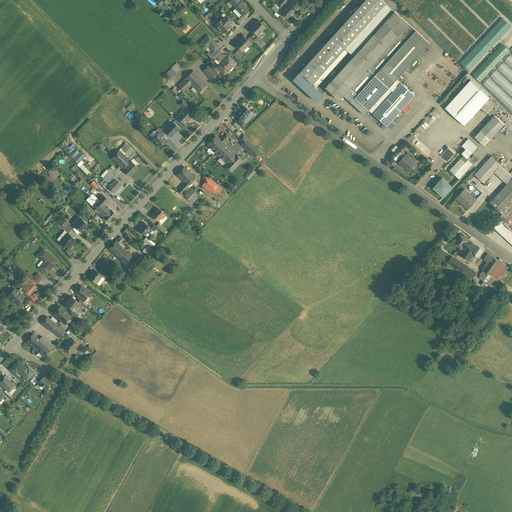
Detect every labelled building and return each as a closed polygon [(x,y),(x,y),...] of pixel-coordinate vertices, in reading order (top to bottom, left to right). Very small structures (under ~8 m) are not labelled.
[(295,0),(294,0),(288,6),(294,12),(301,5),(295,0)] [(365,0),(349,19),(362,30),(386,3),(382,0),(365,0)] [(235,7),(234,8),(235,9),(233,11),(239,17),(241,14),(242,15),(248,9),(241,1),(241,2),(235,7)] [(362,30),(345,48),(349,51),(354,56),(395,11),(386,3),(362,30)] [(294,12),(288,6),(282,13),(288,19),(294,12)] [(354,56),(350,61),(364,73),(368,69),(409,24),(395,11),(354,56)] [(234,22),(225,12),(221,17),(222,18),(230,26),(234,22)] [(501,17),(461,61),(459,59),(458,61),(469,71),(511,26),(501,17)] [(230,26),(222,18),(215,25),(223,33),(230,26)] [(349,19),(300,72),(313,84),(345,48),(362,30),(349,19)] [(258,20),(250,28),(249,28),(254,33),(257,35),(265,27),(258,20)] [(409,24),(368,69),(376,75),(383,67),(384,67),(397,79),(430,43),(409,24)] [(219,46),(213,40),(212,41),(207,36),(200,43),(204,47),(207,44),(209,45),(214,51),(217,48),(219,46)] [(243,36),(235,44),(240,49),(242,51),(250,43),(247,40),(243,36)] [(502,43),(472,75),(480,82),(509,50),(502,43)] [(217,48),(214,51),(211,54),(213,57),(219,50),(217,48)] [(345,48),(313,84),(317,87),(349,51),(345,48)] [(240,49),(233,55),(238,60),(245,53),(242,51),(240,49)] [(219,50),(213,57),(220,63),(226,57),(219,50)] [(220,63),(217,67),(224,74),(236,63),(228,55),(226,57),(220,63)] [(350,61),(326,87),(340,100),(344,95),(348,91),(364,73),(350,61)] [(511,69),(504,61),(497,68),(511,81),(511,69)] [(175,65),(166,74),(171,78),(179,69),(175,65)] [(218,73),(209,65),(203,70),(212,79),(218,73)] [(376,75),(368,69),(364,73),(348,91),(369,110),(397,79),(384,67),(383,67),(376,75)] [(511,83),(496,69),(490,76),(511,96),(511,83)] [(323,95),(299,73),(294,79),(294,80),(294,81),(295,82),(296,81),(317,101),(323,95)] [(194,78),(190,74),(185,79),(192,86),(195,89),(203,80),(197,75),(194,78)] [(483,83),(511,110),(511,98),(489,77),(483,83)] [(185,79),(178,86),(184,92),(186,89),(188,90),(190,88),(192,86),(185,79)] [(397,79),(369,110),(374,114),(402,83),(397,79)] [(203,80),(195,89),(199,93),(207,84),(203,80)] [(471,80),(445,108),(464,126),(481,108),(490,98),(490,97),(471,80)] [(402,83),(374,114),(387,126),(415,95),(402,83)] [(369,110),(348,91),(344,95),(365,115),(369,110)] [(165,92),(161,96),(165,100),(169,96),(165,92)] [(490,98),(481,108),(488,114),(496,105),(491,100),(493,98),(491,97),(490,97),(490,98)] [(131,102),(126,108),(130,111),(135,105),(131,102)] [(245,109),(242,107),(239,110),(240,110),(236,115),(239,118),(242,120),(243,119),(244,119),(247,115),(250,111),(247,108),(245,109)] [(191,116),(184,109),(177,117),(184,123),(191,116)] [(495,115),(481,130),(491,139),(505,124),(495,115)] [(242,120),(239,118),(236,122),(241,126),(244,122),(242,120)] [(172,122),(164,130),(171,136),(178,128),(172,122)] [(165,134),(158,128),(156,131),(156,132),(157,134),(159,132),(162,136),(165,134)] [(491,139),(481,130),(475,137),(485,146),(491,139)] [(162,136),(159,132),(157,134),(155,136),(155,135),(154,135),(152,137),(152,138),(153,138),(152,139),(160,147),(166,140),(162,136)] [(226,133),(220,140),(222,142),(223,143),(226,139),(233,145),(236,142),(226,133)] [(216,136),(208,145),(214,150),(222,142),(220,140),(216,136)] [(257,148),(247,138),(243,143),(241,144),(251,154),(257,148)] [(478,147),(468,139),(462,146),(466,149),(471,154),(478,147)] [(223,143),(222,142),(214,150),(226,163),(234,154),(223,143)] [(134,151),(126,143),(119,150),(128,158),(134,151)] [(456,153),(448,147),(442,154),(450,160),(456,153)] [(71,158),(77,164),(86,155),(80,149),(71,158)] [(471,154),(466,149),(462,153),(467,158),(471,154)] [(128,158),(119,150),(112,158),(120,166),(123,169),(131,161),(128,158)] [(128,158),(131,161),(131,160),(133,158),(137,154),(134,152),(128,158)] [(226,163),(224,165),(235,175),(246,163),(235,153),(234,154),(226,163)] [(418,165),(406,154),(402,158),(399,163),(404,167),(405,167),(411,172),(418,165)] [(464,155),(450,170),(459,179),(473,164),(464,155)] [(474,155),(470,160),(474,164),(478,159),(474,155)] [(511,178),(511,174),(492,156),(475,175),(484,183),(494,172),(507,184),(511,178)] [(123,169),(123,170),(130,176),(138,167),(135,165),(131,160),(131,161),(123,169)] [(123,169),(120,166),(115,171),(119,175),(123,170),(123,169)] [(115,171),(110,167),(107,170),(113,175),(115,177),(116,178),(119,175),(115,171)] [(184,167),(177,175),(182,180),(190,172),(184,167)] [(54,169),(49,174),(53,178),(57,172),(54,169)] [(252,169),(245,176),(248,179),(255,172),(252,169)] [(196,177),(190,172),(182,180),(185,183),(188,185),(196,177)] [(218,184),(205,175),(202,178),(205,181),(202,185),(202,187),(212,193),(213,192),(218,184)] [(453,187),(443,178),(434,188),(444,197),(453,187)] [(511,178),(507,184),(490,202),(503,213),(511,203),(511,178)] [(115,179),(113,181),(108,187),(109,188),(114,192),(121,184),(115,179)] [(98,186),(93,181),(90,184),(95,189),(98,186)] [(185,183),(178,191),(181,194),(188,185),(185,183)] [(100,188),(102,190),(104,192),(109,188),(108,187),(105,184),(100,188)] [(226,190),(218,184),(213,192),(221,198),(226,190)] [(476,200),(464,189),(456,198),(468,209),(476,200)] [(192,190),(186,198),(189,201),(196,193),(192,190)] [(199,196),(196,193),(189,201),(193,204),(199,196)] [(90,203),(96,197),(94,195),(92,197),(90,195),(86,200),(90,203)] [(99,200),(93,206),(99,211),(105,204),(109,200),(103,195),(99,200)] [(96,197),(90,203),(93,206),(99,200),(96,197)] [(511,203),(503,213),(499,218),(501,220),(511,230),(511,203)] [(117,215),(105,204),(99,211),(100,212),(98,214),(101,216),(102,215),(110,222),(117,215)] [(165,215),(158,208),(152,215),(158,220),(161,218),(162,219),(165,215)] [(81,219),(79,222),(77,221),(74,225),(74,224),(74,225),(82,232),(83,232),(82,232),(88,225),(88,226),(89,225),(80,218),(81,219)] [(74,227),(66,220),(64,223),(71,229),(74,227)] [(511,230),(501,220),(494,227),(511,243),(511,230)] [(71,229),(64,223),(61,225),(69,232),(71,229)] [(152,230),(144,223),(138,229),(145,235),(147,232),(149,233),(152,230)] [(166,230),(159,223),(156,226),(164,233),(166,230)] [(68,233),(65,236),(66,237),(61,242),(60,241),(68,248),(75,239),(68,233)] [(461,234),(454,243),(462,248),(468,239),(461,234)] [(120,236),(116,241),(119,244),(124,240),(120,236)] [(480,247),(468,239),(462,248),(459,253),(470,262),(475,255),(480,247)] [(116,241),(109,248),(122,260),(128,253),(119,244),(116,241)] [(156,251),(152,249),(148,245),(146,243),(140,249),(150,258),(156,251)] [(480,247),(475,255),(479,258),(484,251),(480,247)] [(57,261),(43,248),(37,255),(42,260),(44,258),(45,260),(40,267),(39,268),(46,274),(57,261)] [(75,253),(68,248),(65,251),(71,257),(75,253)] [(156,251),(150,258),(153,261),(159,254),(156,251)] [(128,253),(122,260),(125,263),(132,256),(128,253)] [(501,262),(488,253),(484,258),(487,261),(482,269),(491,275),(492,274),(501,262)] [(458,260),(452,256),(448,262),(454,266),(458,260)] [(40,262),(37,265),(40,267),(45,260),(44,258),(42,260),(40,262)] [(138,258),(130,267),(136,273),(144,265),(138,258)] [(477,273),(458,260),(454,266),(462,272),(473,279),(476,274),(477,273)] [(501,262),(492,274),(498,278),(506,266),(501,262)] [(136,273),(130,267),(128,269),(135,275),(136,273)] [(491,275),(482,269),(480,278),(486,283),(491,275)] [(99,273),(94,270),(89,277),(96,283),(102,276),(99,273)] [(473,279),(462,272),(460,275),(470,282),(473,279)] [(43,277),(38,273),(33,278),(38,282),(43,277)] [(491,275),(486,283),(491,286),(498,278),(492,274),(491,275)] [(102,276),(96,283),(99,285),(105,278),(102,276)] [(37,286),(28,278),(24,282),(27,284),(23,288),(25,290),(30,294),(30,293),(37,286)] [(473,279),(462,296),(470,301),(482,285),(473,279)] [(91,293),(82,285),(76,292),(80,295),(84,299),(86,297),(88,297),(91,293)] [(17,291),(15,288),(11,292),(12,293),(9,296),(18,304),(24,297),(22,295),(17,291)] [(78,302),(71,296),(65,303),(73,309),(76,312),(82,306),(82,305),(78,302)] [(83,302),(80,300),(78,302),(82,305),(82,306),(85,308),(87,306),(83,302)] [(71,316),(60,307),(54,314),(61,320),(65,324),(65,323),(71,316)] [(26,314),(22,310),(18,314),(22,318),(26,314)] [(66,332),(48,316),(42,323),(51,331),(52,331),(61,339),(66,332)] [(65,324),(61,320),(59,322),(66,328),(68,326),(65,323),(65,324)] [(77,338),(71,332),(68,335),(71,338),(75,341),(77,338)] [(39,339),(33,334),(26,342),(34,348),(40,340),(39,339)] [(71,338),(64,347),(71,353),(78,344),(75,341),(71,338)] [(44,343),(41,340),(40,340),(34,348),(45,357),(51,349),(48,346),(44,343)] [(89,353),(94,348),(90,345),(85,349),(89,353)] [(28,368),(18,360),(10,370),(16,375),(18,373),(21,376),(28,368)] [(15,385),(5,376),(0,381),(0,383),(9,392),(15,385)] [(45,376),(39,382),(41,384),(41,385),(43,387),(44,386),(46,389),(52,382),(45,376)] [(436,498),(434,497),(428,493),(422,505),(430,509),(436,498)] [(396,502),(402,505),(407,497),(400,494),(396,502)]
